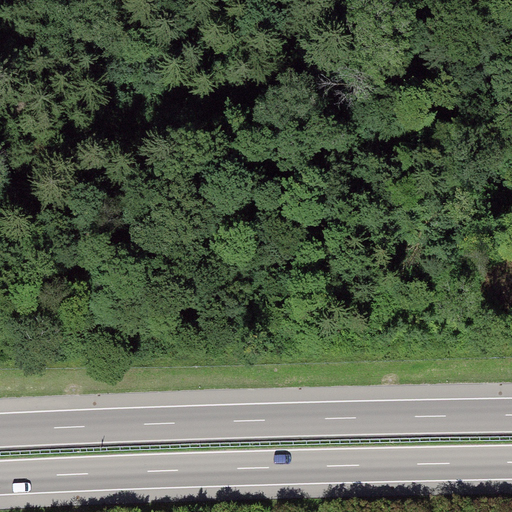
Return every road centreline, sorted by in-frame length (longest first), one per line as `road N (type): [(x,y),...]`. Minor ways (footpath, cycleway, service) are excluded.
road 1 (motorway): [(0,478),(511,463)]
road 2 (motorway): [(511,415),(0,430)]
